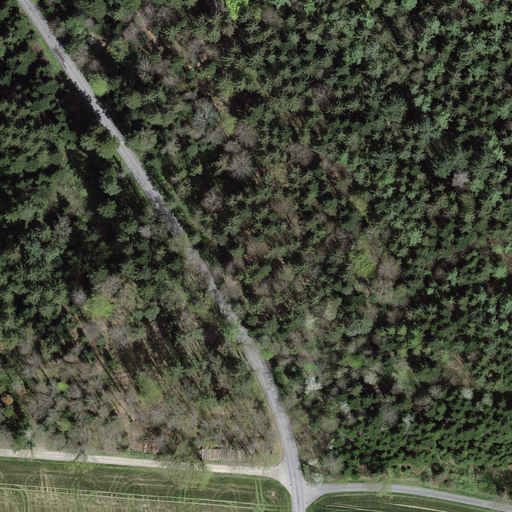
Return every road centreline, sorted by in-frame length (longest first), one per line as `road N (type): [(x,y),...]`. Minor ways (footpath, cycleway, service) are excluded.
road 1 (unclassified): [(298,485),(278,412),(246,342),(23,0)]
road 2 (track): [(0,454),(266,471),(298,485)]
road 3 (unclassified): [(298,485),(412,488),(511,503)]
